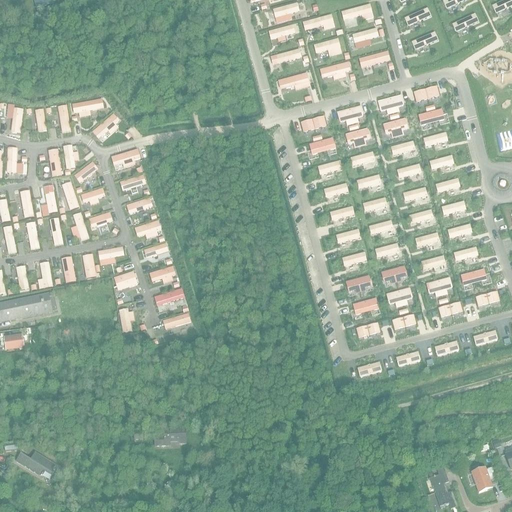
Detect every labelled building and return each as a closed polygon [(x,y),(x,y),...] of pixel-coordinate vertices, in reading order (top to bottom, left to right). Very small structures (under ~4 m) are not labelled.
[(446,0),(443,2),(446,10),(467,0),(446,0)] [(511,0),(505,0),(492,6),(496,15),(511,6),(511,0)] [(298,1),(273,8),(276,17),(300,10),(298,1)] [(346,11),(348,20),(372,14),(370,5),(346,11)] [(408,27),(431,17),(427,8),(404,19),(408,27)] [(304,21),(306,29),(324,25),(325,29),(335,26),(332,13),(304,21)] [(475,14),(452,25),(456,33),(479,23),(475,14)] [(296,33),(294,24),(269,30),(272,39),(296,33)] [(352,35),(354,44),(378,38),(376,29),(352,35)] [(435,33),(412,43),(415,51),(438,41),(435,33)] [(315,43),(317,52),(329,49),(330,56),(343,53),(339,37),(315,43)] [(275,64),(300,57),(298,49),(273,55),(275,64)] [(388,52),(359,60),(361,69),(390,62),(388,52)] [(322,80),(351,72),(348,63),(320,70),(322,80)] [(311,86),(307,72),(278,79),(281,88),(295,85),(296,90),(311,86)] [(440,95),(437,85),(426,88),(428,98),(440,95)] [(414,91),(417,101),(428,98),(426,88),(414,91)] [(381,111),(403,105),(401,96),(379,102),(381,111)] [(73,103),(75,112),(104,108),(102,99),(73,103)] [(67,104),(58,106),(63,132),(72,131),(67,104)] [(338,111),(340,120),(362,114),(360,105),(338,111)] [(23,109),(9,108),(9,118),(13,118),(12,131),(21,131),(23,109)] [(44,108),(36,109),(39,132),(47,131),(44,108)] [(421,124),(443,117),(441,109),(418,115),(421,124)] [(121,120),(113,110),(88,131),(99,144),(118,128),(115,124),(121,120)] [(324,115),(312,118),(315,128),(319,127),(327,125),(324,115)] [(301,121),(303,131),(311,129),(315,128),(312,118),(301,121)] [(387,134),(409,128),(407,119),(385,125),(387,134)] [(344,136),(347,145),(369,139),(367,130),(344,136)] [(446,133),(423,139),(425,148),(448,142),(446,133)] [(333,147),(337,146),(335,137),(312,143),(315,152),(318,151),(333,147)] [(415,151),(413,142),(391,148),(393,157),(415,151)] [(64,146),(67,168),(76,166),(73,144),(64,146)] [(18,147),(8,147),(7,171),(17,172),(18,147)] [(58,149),(48,150),(52,175),(62,174),(58,149)] [(138,149),(112,156),(114,164),(123,162),(124,167),(136,164),(134,158),(140,157),(138,149)] [(373,153),(350,158),(353,168),(375,162),(373,153)] [(452,156),(429,162),(431,171),(454,165),(452,156)] [(330,172),(343,168),(340,160),(318,166),(320,174),(330,172)] [(99,168),(93,161),(75,175),(80,182),(99,168)] [(422,174),(419,165),(397,171),(399,180),(422,174)] [(146,183),(143,175),(120,182),(123,190),(146,183)] [(357,181),(359,191),(381,185),(379,176),(357,181)] [(438,194),(460,188),(458,179),(436,185),(438,194)] [(71,182),(63,184),(70,209),(78,207),(71,182)] [(349,193),(346,184),(324,190),(326,199),(349,193)] [(427,197),(425,188),(403,194),(405,203),(427,197)] [(83,205),(105,198),(103,189),(81,196),(83,205)] [(31,190),(21,191),(25,217),(35,216),(31,190)] [(55,190),(46,191),(49,213),(59,212),(55,190)] [(127,204),(130,213),(153,206),(150,197),(127,204)] [(8,199),(0,200),(0,201),(4,222),(12,220),(8,199)] [(385,199),(363,204),(365,213),(387,207),(385,199)] [(466,211),(464,202),(441,208),(444,217),(466,211)] [(353,207),(330,213),(332,222),(355,216),(353,207)] [(434,219),(431,211),(409,217),(411,225),(434,219)] [(113,223),(110,213),(89,220),(91,229),(113,223)] [(81,214),(73,216),(81,242),(89,239),(81,214)] [(59,219),(50,221),(55,247),(63,245),(59,219)] [(158,230),(162,228),(159,220),(135,227),(138,236),(146,234),(147,239),(158,235),(158,230)] [(393,230),(391,222),(369,227),(371,236),(393,230)] [(35,223),(26,225),(31,251),(40,249),(35,223)] [(472,234),(470,225),(447,231),(450,240),(472,234)] [(3,229),(9,255),(17,253),(12,227),(3,229)] [(338,245),(361,239),(358,230),(336,236),(338,245)] [(437,234),(415,240),(417,248),(440,242),(437,234)] [(147,257),(166,251),(164,243),(144,249),(147,257)] [(397,244),(375,250),(377,259),(400,253),(397,244)] [(98,252),(99,261),(124,257),(123,248),(98,252)] [(476,248),(453,254),(456,263),(478,257),(476,248)] [(344,268),(367,262),(365,253),(342,259),(344,268)] [(82,257),(86,279),(96,278),(93,255),(82,257)] [(446,265),(444,257),(421,262),(423,271),(446,265)] [(66,284),(76,282),(72,258),(62,260),(66,284)] [(53,286),(49,263),(40,265),(43,287),(53,286)] [(25,267),(16,269),(20,292),(29,290),(25,267)] [(172,275),(169,267),(150,273),(152,281),(172,275)] [(403,267),(381,273),(383,282),(406,276),(403,267)] [(462,286),(484,280),(482,271),(460,277),(462,286)] [(114,278),(118,292),(138,286),(133,272),(114,278)] [(373,285),(371,276),(348,282),(350,291),(373,285)] [(429,294),(452,288),(450,280),(427,286),(429,294)] [(181,289),(163,294),(165,302),(183,297),(181,289)] [(410,290),(387,296),(389,305),(412,299),(410,290)] [(500,302),(497,292),(487,295),(489,304),(500,302)] [(0,302),(0,323),(53,312),(52,310),(58,309),(55,295),(49,296),(48,293),(0,302)] [(488,305),(486,295),(475,298),(478,307),(488,305)] [(356,314),(379,308),(377,299),(354,305),(356,314)] [(452,315),(462,312),(460,303),(450,306),(452,315)] [(449,306),(438,309),(441,318),(452,315),(449,306)] [(129,308),(120,309),(123,331),(132,330),(129,308)] [(189,312),(163,320),(166,330),(192,323),(189,312)] [(414,315),(403,318),(406,328),(416,325),(414,315)] [(405,328),(403,318),(392,321),(394,331),(405,328)] [(378,321),(367,324),(369,334),(381,331),(378,321)] [(359,337),(369,334),(367,324),(356,327),(359,337)] [(498,340),(496,331),(473,337),(476,346),(498,340)] [(6,349),(24,347),(23,335),(4,338),(6,349)] [(457,342),(434,348),(437,357),(459,351),(457,342)] [(420,361),(418,352),(396,358),(398,367),(420,361)] [(359,378),(382,372),(380,363),(357,369),(359,378)] [(167,442),(180,441),(180,433),(164,433),(164,439),(155,439),(155,447),(167,447),(167,442)] [(21,454),(16,462),(39,476),(42,470),(41,470),(42,468),(53,475),(58,467),(35,453),(31,460),(21,454)] [(429,477),(435,494),(447,490),(445,485),(449,484),(444,468),(437,471),(439,476),(436,477),(435,476),(434,477),(434,476),(429,477)] [(485,468),(471,473),(479,494),(493,488),(490,482),(496,480),(492,468),(486,470),(485,468)] [(447,490),(435,494),(441,510),(445,509),(445,507),(446,507),(445,506),(449,505),(451,510),(458,508),(452,493),(449,494),(447,490)]
